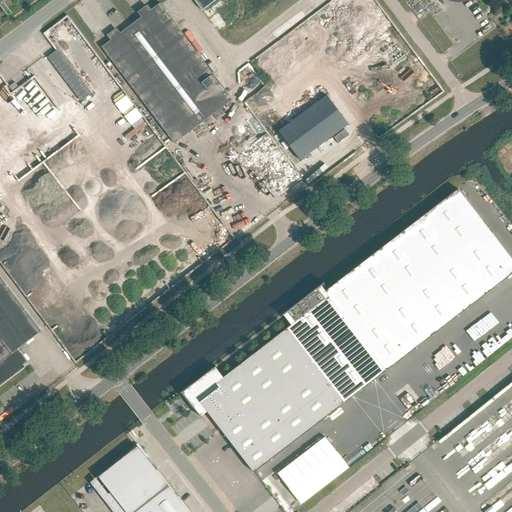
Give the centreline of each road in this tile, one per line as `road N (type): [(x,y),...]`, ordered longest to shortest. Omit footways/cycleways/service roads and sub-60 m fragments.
road 1 (tertiary): [(114,375),(469,109)]
road 2 (unclassified): [(511,355),(319,511)]
road 3 (unknown): [(408,439),(380,393),(384,380),(511,282)]
road 4 (unclassified): [(114,375),(223,511)]
road 5 (tertiary): [(0,467),(114,375)]
road 6 (unclassified): [(469,109),(390,0)]
